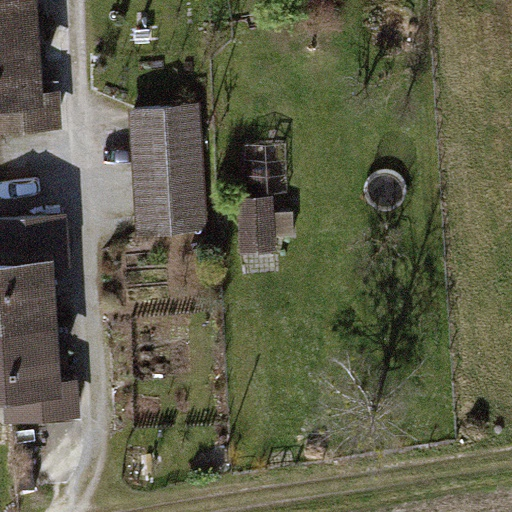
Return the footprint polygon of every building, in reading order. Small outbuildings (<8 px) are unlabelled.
[(0,0),(0,30),(42,29),(41,0),(0,0)] [(44,83),(42,29),(0,30),(0,125),(65,123),(63,82),(44,83)] [(204,95),(133,98),(139,227),(210,224),(204,95)] [(240,191),(242,242),(278,241),(276,189),(240,191)] [(0,305),(57,302),(53,258),(70,256),(66,205),(0,209),(0,305)] [(62,374),(57,302),(0,305),(0,378),(3,378),(6,415),(81,410),(79,373),(62,374)]
